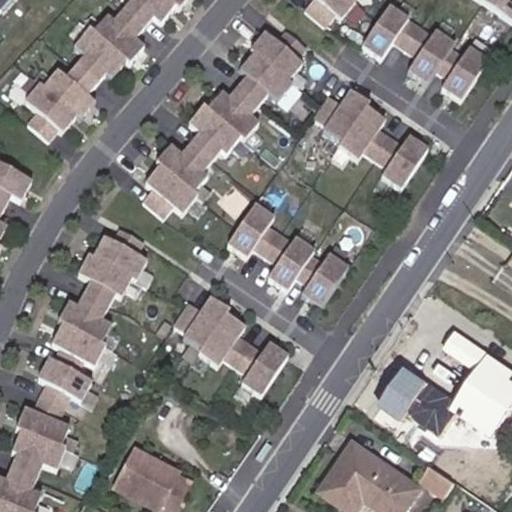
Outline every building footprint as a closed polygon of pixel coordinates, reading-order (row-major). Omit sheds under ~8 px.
[(0,0),(0,19),(7,12),(4,10),(13,0),(0,0)] [(42,80),(26,97),(38,108),(27,119),(47,138),(58,127),(61,130),(76,114),(80,118),(96,101),(88,94),(108,73),(114,78),(129,62),(132,65),(148,48),(139,40),(159,19),(166,26),(181,10),(185,13),(196,0),(138,0),(119,21),(112,15),(98,31),(94,27),(78,44),(88,54),(68,75),(60,68),(46,83),(42,80)] [(309,0),(308,1),(306,0),(291,0),(283,11),(294,20),(285,32),(306,48),(316,35),(322,39),(336,21),(331,16),(339,5),(345,10),(352,0),(309,0)] [(511,0),(481,0),(511,19),(511,17),(511,0)] [(457,100),(485,58),(465,45),(459,53),(448,45),(451,41),(431,28),(428,32),(384,2),(358,42),(377,55),(389,37),(413,53),(405,65),(425,79),(434,65),(446,73),(437,87),(457,100)] [(237,149),(228,142),(246,119),(252,124),(265,107),(269,111),(284,92),(275,85),(285,73),(264,56),(255,67),(250,64),(235,83),(227,77),(213,93),(225,103),(206,125),(199,119),(185,137),(181,133),(166,151),(177,160),(169,171),(157,162),(142,180),(154,189),(144,201),(165,218),(175,205),(181,210),(196,192),(190,187),(199,176),(205,181),(218,164),(222,168),(237,149)] [(398,144),(374,128),(380,119),(362,107),(365,102),(346,90),(336,103),(324,95),(309,117),(321,126),(318,130),(336,142),(333,146),(353,159),(359,151),(383,167),(377,175),(397,189),(424,148),(404,135),(398,144)] [(17,197),(29,177),(0,158),(0,224),(2,221),(0,220),(0,202),(7,191),(17,197)] [(319,262),(308,254),(311,250),(291,237),(288,241),(264,225),(270,216),(250,203),(223,243),(243,257),(249,247),(273,263),(265,275),(285,288),(294,275),(305,282),(299,292),(318,305),(344,267),(325,253),(319,262)] [(32,511),(39,496),(29,492),(40,465),(55,471),(64,449),(59,447),(67,427),(56,423),(62,409),(69,396),(79,402),(90,382),(76,374),(83,361),(93,367),(104,347),(100,344),(110,325),(100,320),(115,294),(121,298),(131,279),(135,281),(147,261),(136,255),(144,242),(120,229),(112,242),(104,237),(92,256),(88,253),(76,273),(88,281),(73,306),(65,301),(53,320),(57,323),(46,342),(54,347),(47,359),(43,356),(30,376),(39,381),(31,395),(25,410),(16,406),(7,428),(12,430),(3,450),(9,453),(0,474),(0,511),(32,511)] [(226,308),(207,295),(198,308),(186,300),(171,322),(183,331),(180,335),(198,347),(195,351),(215,364),(220,356),(244,372),(239,380),(259,394),(286,354),(266,340),(260,350),(236,333),(242,324),(224,312),(226,308)] [(493,439),(511,411),(511,370),(489,355),(452,410),(493,439)] [(428,408),(437,394),(402,370),(377,407),(427,440),(442,417),(428,408)] [(381,511),(404,511),(421,490),(354,444),(323,492),(352,511),(357,511),(365,500),(381,511)] [(119,489),(159,511),(164,511),(169,502),(182,509),(195,484),(140,453),(119,489)] [(455,483),(432,468),(421,482),(445,499),(455,483)] [(169,502),(164,511),(180,511),(182,509),(169,502)]
